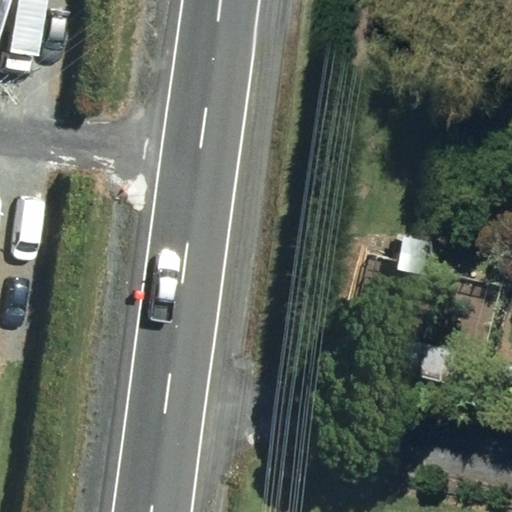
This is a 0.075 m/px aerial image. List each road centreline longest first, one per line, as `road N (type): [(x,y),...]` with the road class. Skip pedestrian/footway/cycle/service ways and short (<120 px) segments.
road 1 (tertiary): [(201,0),(130,511)]
road 2 (unknown): [(179,154),(0,125)]
